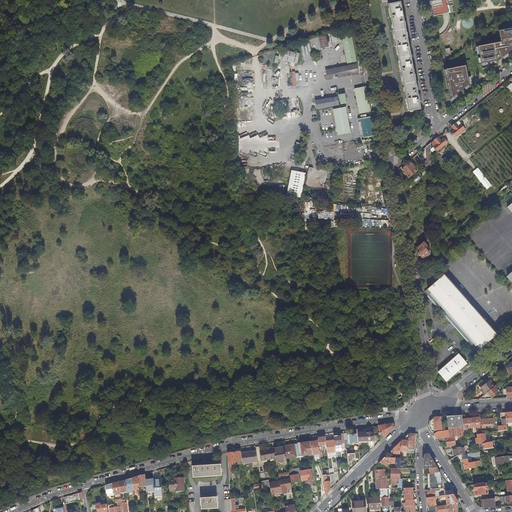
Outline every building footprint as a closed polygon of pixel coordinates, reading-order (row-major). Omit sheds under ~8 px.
[(433,0),(433,1),(431,1),(432,6),(434,6),(435,11),(435,12),(435,15),(446,13),(450,13),(448,3),(453,2),(452,0),(433,0)] [(413,63),(411,64),(408,47),(410,47),(409,41),(407,42),(402,17),(404,17),(403,11),(401,12),(399,3),(388,5),(409,111),(420,109),(418,100),(420,100),(419,94),(417,95),(412,69),(414,69),(413,63)] [(501,59),(511,50),(511,28),(501,31),(503,42),(501,42),(478,46),(478,47),(480,54),(482,64),(482,63),(487,63),(498,61),(497,59),(501,58),(501,59)] [(329,43),(334,41),(337,32),(327,34),(329,43)] [(357,62),(351,32),(342,34),(348,63),(357,62)] [(328,48),(326,36),(319,37),(321,49),(328,48)] [(297,63),(300,53),(289,50),(281,48),(279,59),(297,63)] [(357,65),(326,71),(327,79),(359,73),(357,65)] [(444,70),(450,100),(452,98),(456,95),(468,85),(469,85),(469,84),(469,83),(469,82),(469,80),(468,76),(467,72),(465,73),(464,66),(444,70)] [(356,89),(358,98),(366,92),(365,87),(356,89)] [(358,98),(361,111),(369,104),(366,92),(358,98)] [(340,105),(347,104),(345,94),(338,95),(340,105)] [(340,105),(338,98),(316,102),(317,109),(340,105)] [(284,111),(290,118),(298,111),(293,104),(284,111)] [(361,113),(370,111),(371,111),(369,104),(361,111),(361,113)] [(346,108),(334,110),(340,135),(351,133),(346,108)] [(371,117),(358,119),(361,138),(374,136),(371,117)] [(460,124),(458,121),(451,126),(454,130),(451,132),(455,137),(470,124),(466,120),(460,124)] [(239,151),(250,152),(250,147),(257,144),(258,136),(259,141),(259,146),(267,147),(268,147),(267,152),(268,154),(276,155),(276,151),(275,147),(275,141),(268,140),(268,137),(267,134),(259,138),(258,135),(250,138),(248,135),(240,138),(239,151)] [(441,140),(438,137),(431,142),(434,146),(433,147),(436,152),(447,143),(444,138),(441,140)] [(410,162),(402,169),(409,177),(417,170),(410,162)] [(478,167),(472,172),(487,189),(492,185),(478,167)] [(287,195),(302,197),(305,172),(291,170),(287,195)] [(428,245),(425,241),(417,248),(420,251),(418,253),(423,259),(431,252),(426,247),(428,245)] [(438,245),(433,250),(437,255),(442,251),(438,245)] [(444,274),(437,280),(434,276),(429,281),(432,284),(425,291),(477,350),(496,333),(444,274)] [(459,353),(438,370),(446,379),(467,362),(459,353)] [(481,387),(485,392),(494,384),(491,379),(481,387)] [(495,385),(494,384),(485,392),(486,393),(495,385)] [(487,393),(492,398),(501,390),(500,389),(497,391),(493,387),(487,393)] [(504,426),(498,426),(498,431),(507,430),(506,423),(505,413),(501,413),(502,421),(504,420),(504,426)] [(450,416),(445,416),(446,423),(448,422),(449,429),(449,430),(438,431),(433,434),(435,436),(437,439),(446,438),(450,438),(462,436),(465,436),(465,434),(464,429),(462,419),(462,415),(455,416),(455,418),(451,418),(450,416)] [(435,430),(442,430),(440,417),(438,417),(435,417),(430,421),(429,427),(432,432),(435,430)] [(481,427),(479,417),(471,418),(472,428),(481,427)] [(462,419),(464,429),(472,428),(471,418),(462,419)] [(493,419),(481,420),(482,429),(486,429),(486,425),(489,424),(489,426),(494,426),(493,419)] [(378,425),(380,433),(381,432),(384,437),(391,429),(394,426),(393,423),(378,425)] [(374,435),(373,432),(358,433),(359,443),(369,442),(369,445),(370,446),(370,450),(374,446),(374,435)] [(407,451),(408,440),(409,433),(395,447),(392,450),(401,450),(407,451)] [(467,442),(467,446),(469,445),(473,445),(479,444),(486,442),(485,433),(476,434),(477,438),(475,438),(475,440),(467,442)] [(342,444),(341,436),(339,436),(338,435),(334,436),(334,440),(335,450),(336,452),(343,451),(342,444)] [(319,446),(322,445),(326,445),(326,441),(326,436),(318,437),(318,441),(319,446)] [(450,438),(446,438),(447,446),(456,445),(455,440),(458,440),(458,438),(459,438),(463,438),(462,436),(450,438)] [(327,451),(335,450),(334,440),(326,441),(326,445),(327,451)] [(407,451),(407,453),(413,453),(414,449),(415,449),(415,443),(417,443),(417,441),(416,441),(408,440),(407,451)] [(313,454),(320,453),(319,449),(319,446),(318,441),(311,442),(313,454)] [(497,442),(497,441),(486,442),(479,444),(480,449),(493,447),(493,446),(496,446),(495,443),(497,442)] [(303,456),(313,454),(311,442),(298,444),(300,457),(303,456)] [(296,457),(300,457),(298,444),(284,446),(286,459),(296,457)] [(277,465),(287,463),(286,459),(284,446),(284,445),(273,448),(275,458),(277,465)] [(462,455),(464,454),(463,446),(453,448),(454,454),(461,453),(462,455)] [(275,458),(273,448),(260,450),(262,461),(275,458)] [(238,461),(241,461),(242,461),(241,453),(241,451),(234,452),(235,462),(235,463),(236,463),(236,462),(238,461)] [(258,465),(256,451),(241,453),(242,461),(243,464),(252,462),(253,466),(258,465)] [(474,458),(474,453),(470,453),(464,454),(462,455),(464,469),(476,467),(480,466),(479,461),(472,462),(472,461),(468,461),(467,459),(474,458)] [(424,459),(425,469),(430,468),(437,468),(433,461),(429,456),(429,454),(425,455),(424,459)] [(495,458),(495,455),(491,456),(492,464),(496,464),(496,465),(509,463),(508,460),(511,460),(511,455),(495,458)] [(395,463),(395,457),(385,457),(383,459),(379,462),(386,466),(388,464),(388,463),(395,463)] [(404,468),(404,458),(399,458),(396,457),(395,464),(395,468),(401,468),(404,468)] [(221,464),(193,466),(194,477),(222,475),(221,464)] [(391,468),(390,479),(392,479),(391,483),(399,483),(399,479),(400,479),(401,468),(395,468),(391,468)] [(312,469),(302,471),(300,471),(300,472),(301,481),(308,480),(308,482),(311,485),(314,481),(312,469)] [(380,489),(387,488),(386,469),(375,470),(376,489),(380,489)] [(427,474),(428,490),(438,489),(441,488),(442,488),(440,472),(431,473),(427,474)] [(325,475),(324,473),(323,473),(326,494),(329,491),(331,489),(331,485),(330,481),(327,481),(327,475),(325,475)] [(139,486),(146,485),(146,476),(145,474),(142,475),(138,476),(139,486)] [(298,474),(291,475),(292,483),(295,482),(295,484),(298,483),(297,482),(299,482),(298,474)] [(146,485),(147,491),(154,491),(154,479),(154,478),(148,479),(148,475),(146,476),(146,485)] [(184,478),(170,479),(171,491),(184,490),(184,478)] [(154,491),(155,495),(162,495),(161,479),(154,479),(154,491)] [(290,479),(280,481),(282,489),(282,491),(282,494),(287,493),(287,488),(292,487),(290,479)] [(120,491),(121,492),(128,491),(126,480),(124,481),(119,482),(120,491)] [(114,492),(120,491),(119,482),(113,483),(112,483),(114,492)] [(108,496),(114,495),(114,494),(114,492),(112,483),(109,484),(106,485),(108,496)] [(488,494),(487,483),(474,484),(475,485),(474,485),(474,488),(475,488),(476,495),(488,494)] [(318,493),(317,485),(310,486),(311,493),(310,493),(310,494),(318,493)] [(387,488),(380,489),(380,496),(380,498),(382,498),(389,497),(388,488),(387,488)] [(80,499),(83,499),(82,492),(76,493),(64,496),(65,501),(79,498),(80,499)] [(446,497),(447,502),(447,504),(453,503),(458,503),(456,499),(453,494),(440,496),(440,497),(446,497)] [(202,509),(218,508),(217,496),(201,497),(202,509)] [(375,498),(369,498),(369,511),(380,511),(380,498),(380,496),(374,496),(375,498)] [(435,506),(436,506),(435,496),(427,497),(427,502),(428,507),(435,506)] [(236,508),(236,505),(235,501),(244,500),(244,497),(231,499),(231,510),(236,509),(236,508)] [(389,497),(382,498),(382,507),(388,507),(388,505),(393,505),(393,497),(389,497)] [(495,507),(494,498),(481,500),(482,503),(484,503),(484,507),(495,507)] [(145,499),(141,499),(141,511),(149,511),(149,510),(146,510),(145,499)] [(120,502),(120,506),(114,507),(114,504),(109,505),(110,511),(113,511),(121,511),(121,510),(123,509),(122,501),(120,502)] [(352,511),(366,511),(366,502),(361,503),(352,504),(352,511)] [(108,511),(107,504),(104,504),(101,505),(101,503),(96,504),(97,511),(108,511)]
